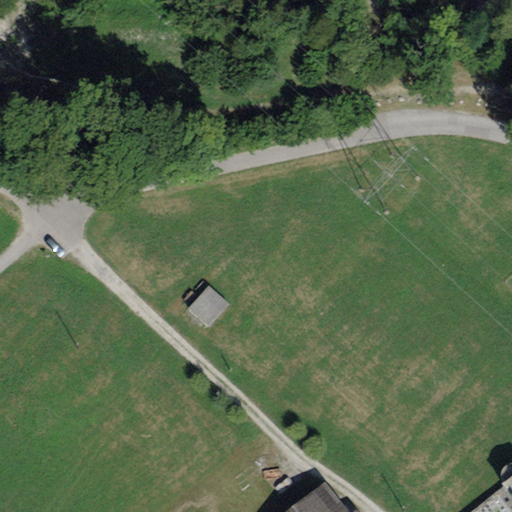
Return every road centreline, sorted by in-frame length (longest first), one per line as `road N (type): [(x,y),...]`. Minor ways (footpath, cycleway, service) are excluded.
road 1 (unclassified): [(59,203),(264,155),(441,127),(511,137)]
road 2 (residential): [(41,220),(366,511)]
